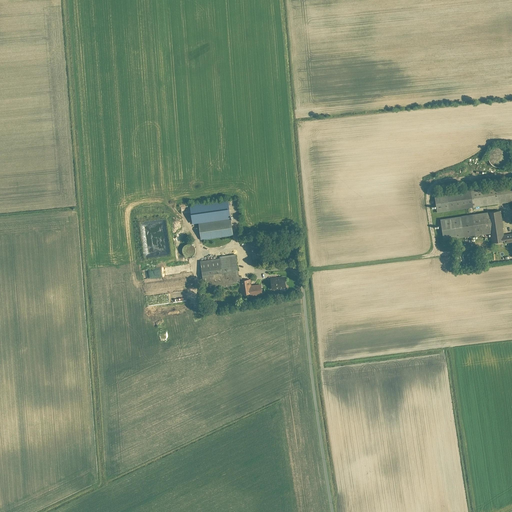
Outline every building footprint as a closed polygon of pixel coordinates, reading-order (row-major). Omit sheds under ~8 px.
[(489,164),(492,167),(497,168),(503,167),(507,163),(508,158),(507,152),(503,149),(498,147),(492,149),(488,152),(487,158),(489,164)] [(433,195),(436,213),(511,202),(511,190),(511,184),(433,195)] [(511,233),(503,235),(500,212),(440,219),(442,241),(488,235),(489,244),(495,243),(496,245),(511,243),(511,233)] [(197,223),(199,239),(232,236),(230,219),(197,223)] [(262,237),(248,239),(251,262),(266,260),(262,237)] [(180,251),(182,255),(185,257),(189,257),(192,255),(193,253),(193,249),(191,246),(188,244),(184,245),(182,247),(180,251)] [(199,260),(203,290),(238,285),(234,255),(199,260)] [(269,280),(270,290),(285,289),(284,278),(269,280)] [(240,296),(248,295),(249,297),(261,296),(260,285),(249,285),(249,281),(239,282),(240,296)]
